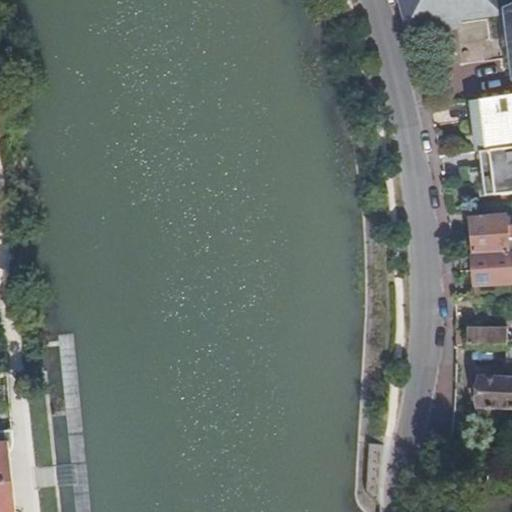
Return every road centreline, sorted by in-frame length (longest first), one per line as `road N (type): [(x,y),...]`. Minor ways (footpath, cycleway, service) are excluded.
road 1 (residential): [(373,0),(420,189),(427,271),(400,511)]
road 2 (track): [(0,219),(10,343)]
